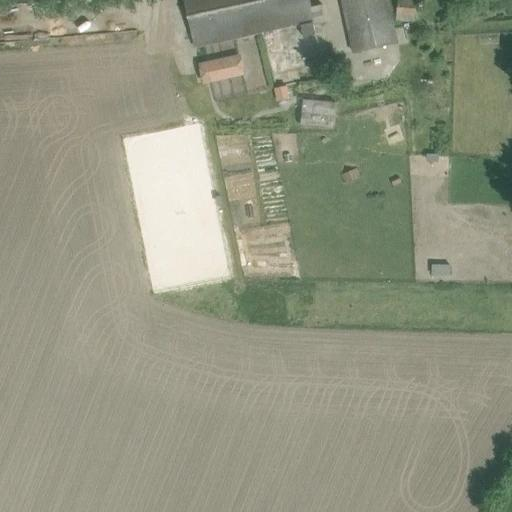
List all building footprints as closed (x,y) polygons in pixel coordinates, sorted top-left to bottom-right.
[(185,0),(187,6),(196,46),(297,24),(302,23),(305,36),(316,34),(315,30),(315,26),(327,23),(323,4),(311,6),(309,0),(185,0)] [(398,43),(389,0),(341,0),(353,52),(398,43)] [(414,0),(397,0),(396,15),(416,17),(417,0),(414,0)] [(242,63),(209,71),(212,83),(245,75),(242,63)] [(288,87),(277,90),(280,103),(291,101),(288,87)] [(304,103),(303,123),(335,125),(336,105),(304,103)]
